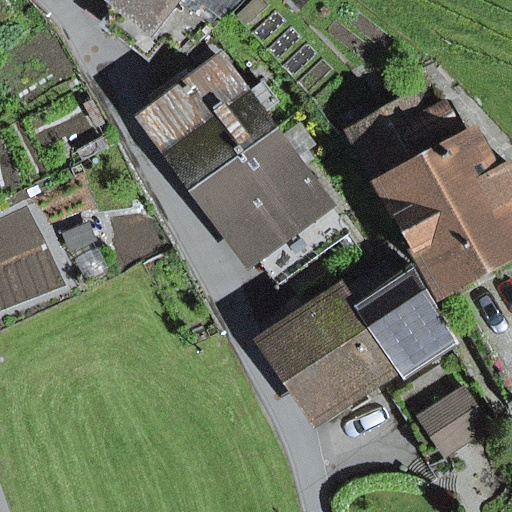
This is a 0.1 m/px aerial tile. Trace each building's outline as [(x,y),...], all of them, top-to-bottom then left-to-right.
[(114,0),(108,0),(117,37),(149,61),(166,39),(114,0)] [(114,0),(166,39),(188,56),(241,0),(114,0)] [(222,61),(150,115),(201,185),(276,131),(264,116),(279,105),(265,88),(251,99),(222,61)] [(355,134),(385,188),(465,141),(425,69),(386,90),(397,111),(355,134)] [(283,277),(348,229),(276,131),(201,185),(256,257),(264,251),(283,277)] [(473,137),(465,141),(385,188),(443,293),(444,293),(511,254),(511,207),(509,202),(511,200),(511,170),(509,165),(493,174),(473,137)] [(397,369),(403,377),(456,341),(413,269),(392,260),(267,342),(321,421),(397,369)] [(425,458),(462,442),(488,425),(467,392),(462,395),(444,367),(394,399),(412,428),(425,458)]
